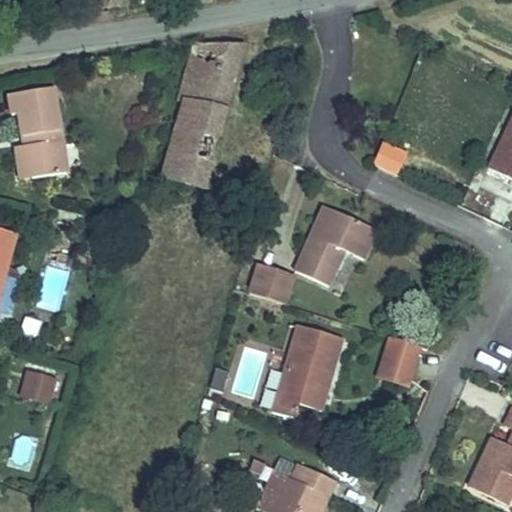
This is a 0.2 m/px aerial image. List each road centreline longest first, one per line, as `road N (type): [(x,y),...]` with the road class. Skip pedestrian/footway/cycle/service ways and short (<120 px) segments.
road 1 (residential): [(511,261),(358,170),(342,150),(329,121),(334,0)]
road 2 (residential): [(290,0),(0,52)]
road 3 (residential): [(395,511),(452,379),(511,284)]
